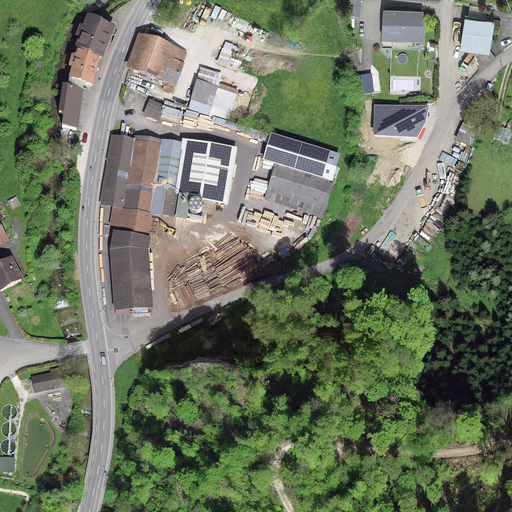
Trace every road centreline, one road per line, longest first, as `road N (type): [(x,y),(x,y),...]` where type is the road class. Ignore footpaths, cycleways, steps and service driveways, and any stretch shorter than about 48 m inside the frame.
road 1 (residential): [(445,119),(377,235),(338,263),(198,310),(98,356)]
road 2 (secondary): [(149,0),(110,81),(92,174),(88,293),(98,356)]
road 3 (track): [(511,439),(443,454),(290,446),(276,457),(274,475),(289,511)]
road 4 (secondary): [(98,356),(104,395),(89,511)]
